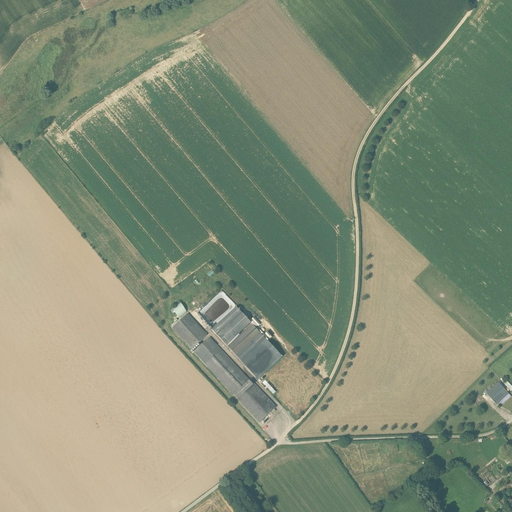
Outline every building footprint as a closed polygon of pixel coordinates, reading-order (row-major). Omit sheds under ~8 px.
[(173,309),(178,318),(187,313),(181,304),(173,309)] [(226,346),(251,323),(246,317),(241,312),(236,307),(212,329),(222,340),(226,346)] [(192,350),(207,335),(188,313),(172,328),(192,350)] [(236,356),(241,362),(266,339),(252,324),(228,346),(236,356)] [(234,395),(237,398),(237,399),(238,399),(237,398),(253,384),(250,381),(220,349),(209,337),(194,351),(234,395)] [(266,339),(241,362),(256,378),(280,355),(266,339)] [(253,384),(237,398),(238,399),(259,423),(270,435),(287,420),(276,407),(254,383),(253,384)] [(267,383),(265,385),(273,394),(276,392),(267,383)] [(500,402),(509,394),(499,383),(486,394),(496,405),(500,402)] [(511,396),(509,394),(500,402),(502,404),(511,396)] [(415,485),(413,483),(410,485),(416,493),(421,489),(417,484),(415,485)]
